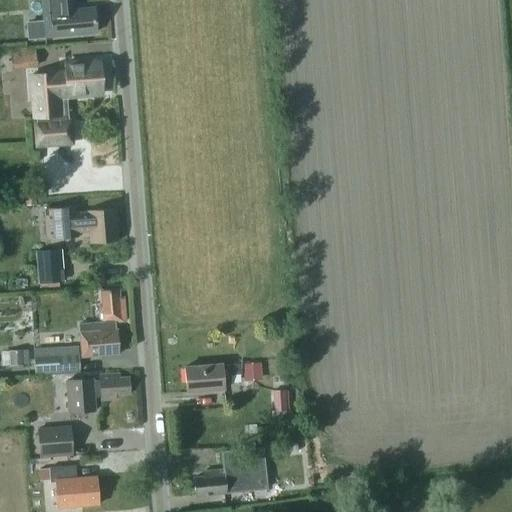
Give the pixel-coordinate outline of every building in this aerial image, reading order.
[(71,0),(42,0),(41,0),(43,22),(27,24),(28,39),(96,33),(93,9),(72,11),(71,0)] [(26,68),(36,67),(34,50),(24,51),(26,68)] [(31,75),(36,146),(72,143),(70,120),(67,120),(67,116),(58,116),(56,96),(66,95),(67,97),(87,95),(87,98),(102,97),(99,58),(63,61),(64,72),(55,73),(31,75)] [(36,190),(23,191),(24,205),(37,204),(36,190)] [(75,207),(55,209),(42,209),(44,239),(77,236),(76,228),(88,227),(90,243),(117,241),(115,209),(87,211),(87,213),(75,214),(75,207)] [(63,282),(61,250),(35,253),(38,285),(63,282)] [(117,291),(100,293),(102,309),(98,310),(99,319),(78,324),(79,332),(81,332),(84,358),(120,355),(118,332),(114,332),(113,324),(125,323),(123,301),(118,301),(117,291)] [(33,350),(34,375),(78,373),(77,348),(33,350)] [(21,351),(7,351),(8,366),(22,366),(21,351)] [(183,366),(185,392),(221,390),(220,376),(239,375),(238,362),(183,366)] [(100,384),(93,385),(93,379),(67,381),(67,386),(69,413),(95,411),(94,398),(101,398),(101,401),(115,400),(115,396),(130,395),(128,378),(127,377),(119,374),(99,375),(100,384)] [(283,389),(271,390),(272,410),(284,410),(283,389)] [(72,456),(69,426),(36,428),(39,458),(72,456)] [(268,446),(271,466),(303,462),(300,444),(268,446)] [(221,469),(200,471),(200,476),(191,477),(192,495),(223,493),(223,491),(236,490),(234,473),(261,471),(259,449),(219,452),(221,469)] [(50,467),(51,481),(55,481),(57,507),(96,505),(95,477),(77,478),(76,466),(50,467)]
